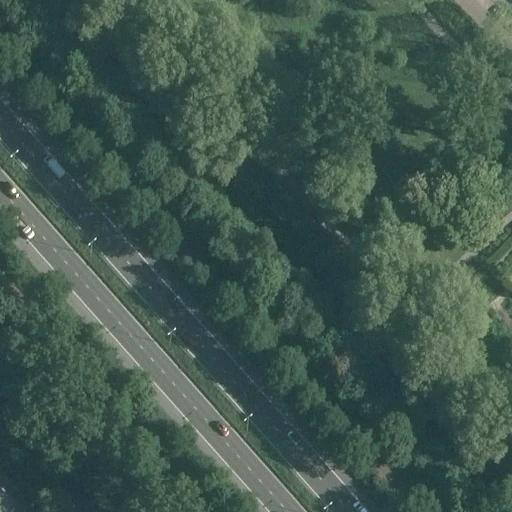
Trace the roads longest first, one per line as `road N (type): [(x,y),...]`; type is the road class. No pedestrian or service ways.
road 1 (trunk): [(349,511),(0,119)]
road 2 (trunk): [(0,190),(285,511)]
